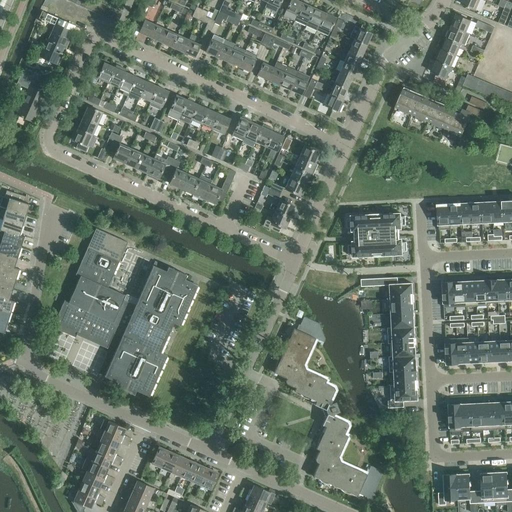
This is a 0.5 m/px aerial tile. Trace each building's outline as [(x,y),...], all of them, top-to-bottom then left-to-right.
[(87,0),(84,8),(89,10),(93,0),(87,0)] [(93,0),(89,10),(94,12),(98,2),(94,0),(93,0)] [(267,0),(267,2),(264,7),(276,13),(278,7),(281,0),(267,0)] [(294,21),(297,15),(302,3),(296,0),(290,0),(283,16),(294,21)] [(484,0),(462,0),(461,4),(476,10),(479,2),(484,5),(486,1),(484,0)] [(220,11),(219,11),(219,12),(233,19),(236,13),(227,9),(229,3),(224,1),(220,11)] [(94,12),(98,14),(103,4),(98,2),(94,12)] [(297,15),(308,20),(313,8),(313,7),(313,8),(302,3),(297,15)] [(98,14),(103,16),(108,6),(103,4),(98,14)] [(195,10),(194,12),(200,14),(202,10),(191,5),(189,8),(195,10)] [(103,16),(108,19),(112,8),(108,6),(103,16)] [(511,9),(505,6),(498,23),(504,25),(511,9)] [(108,19),(112,21),(117,10),(112,8),(108,19)] [(305,26),(316,31),(324,13),(314,8),(313,8),(308,20),(305,26)] [(219,11),(214,9),(210,19),(215,21),(219,12),(219,11)] [(117,10),(112,21),(118,23),(118,22),(122,13),(117,10)] [(42,11),(39,17),(41,18),(41,19),(41,20),(42,20),(42,21),(43,21),(43,22),(44,22),(45,22),(45,21),(46,21),(46,20),(55,24),(48,40),(46,39),(39,56),(56,64),(63,48),(65,48),(73,31),(70,30),(72,25),(73,25),(42,11)] [(219,12),(215,21),(214,22),(220,25),(222,19),(232,23),(233,19),(219,12)] [(324,13),(316,31),(327,36),(336,17),(335,17),(335,18),(324,13)] [(200,14),(198,18),(207,23),(205,28),(210,31),(214,22),(215,21),(210,19),(206,17),(200,14)] [(456,15),(452,26),(466,32),(471,21),(456,15)] [(338,19),(333,30),(338,33),(343,21),(338,19)] [(150,38),(155,25),(145,20),(144,20),(139,33),(150,37),(150,38)] [(475,27),(482,29),(484,23),(478,21),(475,27)] [(484,23),(482,29),(492,33),(494,28),(484,23)] [(150,38),(161,42),(166,30),(155,25),(150,38)] [(452,26),(447,37),(461,44),(466,32),(452,26)] [(359,28),(354,40),(367,45),(372,34),(359,28)] [(172,47),(177,35),(166,30),(161,42),(172,47)] [(260,44),(265,47),(270,36),(265,33),(260,44)] [(189,40),(183,52),(194,57),(200,44),(199,44),(193,42),(196,36),(191,34),(188,40),(189,40)] [(172,47),(183,52),(189,40),(188,40),(177,35),(172,47),(172,48),(172,47)] [(216,57),(222,44),(224,39),(213,35),(211,39),(205,52),(216,57)] [(273,43),(283,47),(285,42),(270,36),(265,47),(270,49),(273,43)] [(447,37),(442,49),(456,55),(461,44),(447,37)] [(354,40),(349,51),(362,56),(367,45),(354,40)] [(227,62),(233,49),(222,44),(216,57),(227,62)] [(471,51),(476,54),(479,48),(473,45),(471,51)] [(227,62),(238,67),(245,51),(234,46),(233,49),(227,62)] [(479,48),(476,54),(482,56),(485,50),(479,48)] [(442,49),(437,60),(452,67),(456,55),(442,49)] [(245,51),(238,67),(249,72),(257,56),(245,51)] [(349,51),(344,61),(357,67),(359,68),(362,61),(360,60),(362,56),(349,51)] [(452,67),(437,60),(432,72),(437,74),(435,79),(444,83),(446,78),(447,78),(452,67)] [(344,61),(339,72),(352,78),(357,67),(344,61)] [(257,75),(268,80),(274,68),(263,63),(263,62),(262,62),(257,75)] [(279,85),(287,67),(276,62),(274,68),(268,80),(279,85)] [(98,78),(108,82),(115,68),(104,63),(102,67),(97,65),(91,79),(96,81),(98,78)] [(279,85),(290,90),(298,71),(287,67),(279,85)] [(108,82),(119,87),(125,72),(115,68),(108,82)] [(298,71),(290,90),(301,95),(309,76),(298,71)] [(33,121),(41,104),(46,92),(38,89),(42,81),(22,72),(16,84),(28,89),(17,114),(33,121)] [(127,97),(128,96),(128,95),(136,77),(125,72),(119,87),(124,90),(122,94),(127,97)] [(339,72),(334,83),(347,89),(352,78),(339,72)] [(138,100),(140,97),(147,82),(136,77),(128,95),(128,96),(138,100)] [(468,88),(474,90),(479,79),(473,77),(471,82),(468,88)] [(311,79),(308,85),(314,87),(316,82),(311,79)] [(474,90),(479,92),(484,81),(479,79),(474,90)] [(316,86),(323,89),(325,83),(318,80),(316,86)] [(479,92),(485,94),(489,83),(484,81),(479,92)] [(140,97),(151,102),(157,87),(147,82),(140,97)] [(334,83),(329,94),(342,100),(347,89),(334,83)] [(485,94),(490,97),(495,86),(489,83),(485,94)] [(314,87),(308,85),(303,96),(304,96),(303,97),(308,99),(308,98),(309,99),(314,87)] [(490,97),(495,99),(500,88),(495,86),(490,97)] [(157,87),(151,102),(149,105),(160,110),(168,91),(157,87)] [(495,99),(501,101),(505,90),(500,88),(495,99)] [(461,114),(403,90),(403,89),(395,108),(395,109),(396,107),(399,108),(399,110),(408,114),(409,112),(412,114),(411,116),(412,116),(412,114),(416,115),(415,117),(425,121),(425,119),(429,121),(428,123),(429,121),(432,122),(432,124),(441,128),(442,126),(445,128),(444,130),(445,130),(446,128),(449,129),(448,131),(458,135),(458,134),(462,135),(461,137),(471,114),(480,118),(483,111),(468,105),(466,111),(462,109),(462,110),(461,114)] [(501,101),(506,104),(511,93),(505,90),(501,101)] [(342,100),(329,94),(324,105),(337,111),(339,111),(342,105),(340,104),(342,100)] [(87,101),(98,106),(100,100),(90,95),(87,101)] [(178,120),(180,115),(187,100),(176,95),(167,115),(178,120)] [(469,103),(484,109),(487,103),(472,97),(469,103)] [(191,119),(197,104),(193,103),(194,101),(188,98),(187,100),(180,115),(186,117),(184,122),(189,124),(191,119)] [(191,119),(202,124),(208,109),(197,104),(191,119)] [(88,106),(82,117),(97,124),(102,112),(88,106)] [(202,124),(212,129),(219,114),(208,109),(202,124)] [(219,114),(212,129),(223,134),(230,119),(219,114)] [(243,140),(244,137),(251,122),(246,120),(246,117),(242,116),(240,117),(232,136),(243,140)] [(82,117),(77,129),(92,135),(97,124),(82,117)] [(149,129),(155,131),(160,120),(154,118),(149,129)] [(160,120),(155,131),(161,134),(166,123),(160,120)] [(244,137),(255,142),(261,127),(251,122),(244,137)] [(112,131),(118,133),(120,128),(114,125),(112,131)] [(261,127),(255,142),(265,146),(272,131),(268,130),(268,127),(264,125),(262,127),(261,127)] [(92,135),(77,129),(72,140),(78,143),(75,148),(85,153),(88,147),(87,146),(92,135)] [(272,131),(265,146),(271,149),(267,156),(273,159),(283,136),(272,131)] [(143,138),(148,140),(151,134),(146,132),(143,138)] [(122,138),(117,136),(115,140),(110,152),(115,154),(119,145),(122,138)] [(109,137),(104,149),(110,152),(115,140),(109,137)] [(281,148),(287,151),(291,140),(286,138),(281,148)] [(130,150),(119,145),(115,154),(113,158),(124,163),(130,150)] [(211,156),(217,159),(222,148),(216,145),(211,156)] [(304,146),(299,157),(314,163),(319,152),(304,146)] [(222,148),(217,159),(222,161),(227,150),(222,148)] [(124,163),(136,168),(142,155),(130,150),(124,163)] [(136,168),(147,174),(153,160),(142,155),(136,168)] [(160,174),(166,176),(173,160),(167,157),(165,161),(155,156),(153,160),(147,174),(151,176),(151,177),(156,180),(157,178),(158,179),(160,174)] [(299,157),(294,167),(309,174),(314,163),(299,157)] [(169,184),(181,189),(187,175),(175,170),(179,163),(173,160),(166,176),(171,179),(169,184)] [(309,174),(294,167),(290,178),(305,185),(309,174)] [(228,169),(225,177),(226,177),(232,180),(236,172),(228,169)] [(181,189),(192,194),(198,180),(187,175),(181,189)] [(199,197),(204,199),(210,185),(212,180),(200,175),(198,180),(197,182),(192,194),(193,194),(192,196),(198,199),(199,197)] [(210,185),(204,199),(215,204),(217,200),(222,202),(232,180),(226,177),(220,190),(210,185)] [(305,185),(290,178),(285,189),(300,195),(302,191),(304,191),(306,185),(305,185)] [(272,183),(270,189),(280,194),(283,188),(272,183)] [(280,194),(270,189),(264,186),(261,192),(260,194),(266,197),(267,194),(278,199),(280,194)] [(2,197),(0,202),(0,206),(26,215),(29,204),(24,202),(25,197),(6,190),(4,198),(2,197)] [(269,209),(275,211),(290,218),(295,207),(280,200),(277,206),(271,203),(269,209)] [(511,200),(503,201),(504,222),(511,221),(511,200)] [(493,202),(492,202),(493,222),(504,222),(503,201),(493,202)] [(492,202),(481,203),(482,223),(493,222),(492,202)] [(470,203),(460,204),(461,224),(472,223),(471,203),(470,203)] [(471,203),(472,223),(482,223),(481,203),(471,203)] [(449,204),(438,205),(439,230),(450,229),(449,204)] [(449,204),(450,229),(451,229),(451,224),(461,224),(460,204),(450,204),(449,204)] [(0,206),(0,218),(23,225),(26,215),(0,206)] [(290,218),(275,211),(272,218),(267,216),(263,226),(279,233),(282,227),(285,228),(290,218)] [(347,219),(347,228),(352,228),(352,231),(354,231),(355,241),(353,242),(353,245),(348,245),(348,254),(353,254),(353,257),(372,256),(384,255),(402,254),(402,252),(407,251),(407,242),(402,242),(402,239),(400,239),(399,229),(401,229),(401,226),(406,225),(405,216),(401,216),(400,213),(382,214),(370,215),(351,216),(351,219),(347,219)] [(0,229),(24,237),(24,236),(20,235),(23,225),(0,218),(0,229)] [(96,228),(87,247),(75,274),(80,276),(69,302),(64,300),(52,327),(75,337),(77,333),(108,346),(114,333),(122,336),(104,376),(117,382),(115,386),(134,394),(136,390),(149,396),(167,355),(160,352),(173,323),(180,325),(198,285),(184,279),(186,275),(168,267),(166,271),(153,265),(135,305),(123,300),(125,295),(108,287),(127,242),(96,228)] [(0,229),(0,240),(21,247),(24,237),(0,229)] [(0,240),(0,251),(18,257),(21,247),(0,240)] [(0,262),(19,269),(15,267),(18,257),(0,251),(0,262)] [(0,262),(0,274),(16,279),(19,269),(0,262)] [(0,274),(0,285),(13,290),(16,279),(0,274)] [(386,278),(381,278),(381,285),(390,285),(391,299),(413,298),(413,294),(412,283),(398,284),(398,278),(386,278)] [(476,281),(477,306),(488,305),(486,280),(486,281),(476,281)] [(497,280),(486,280),(488,305),(488,303),(498,303),(497,280)] [(497,280),(498,303),(509,302),(508,280),(498,280),(497,280)] [(476,281),(465,282),(466,307),(477,306),(476,281)] [(454,282),(443,283),(444,308),(455,307),(454,282)] [(454,282),(455,307),(466,307),(465,282),(455,282),(454,282)] [(0,296),(14,301),(10,299),(13,290),(0,285),(0,296)] [(0,296),(0,308),(11,312),(14,301),(0,296)] [(413,298),(391,299),(392,314),(414,313),(413,303),(413,298)] [(0,308),(0,319),(8,322),(11,312),(0,308)] [(392,328),(388,328),(414,327),(414,313),(392,314),(392,328)] [(318,452),(315,459),(316,462),(318,463),(313,476),(319,479),(321,477),(329,481),(329,483),(341,489),(343,487),(351,491),(351,493),(357,496),(358,493),(366,497),(367,500),(371,502),(374,500),(375,497),(374,494),(382,475),(380,470),(370,466),(368,472),(367,472),(366,474),(358,470),(356,471),(353,479),(350,478),(354,470),(353,468),(336,460),(334,461),(331,469),(329,468),(332,460),(331,459),(339,456),(342,450),(341,448),(333,444),(334,442),(342,445),(344,445),(348,436),(344,434),(348,425),(347,422),(333,416),(335,414),(340,412),(339,410),(340,409),(339,404),(337,405),(336,403),(331,405),(329,404),(335,390),(334,387),(325,383),(326,379),(318,376),(316,376),(312,384),(310,383),(313,375),(313,373),(307,371),(299,373),(298,370),(302,369),(309,352),(308,350),(301,346),(302,344),(309,348),(311,347),(315,339),(317,340),(318,339),(324,342),(325,339),(319,324),(303,317),(300,325),(299,324),(296,329),(293,328),(291,334),(292,336),(288,344),(286,344),(281,356),(282,358),(279,366),(276,366),(273,373),(286,378),(285,381),(286,384),(293,387),(296,388),(294,391),(300,394),(302,393),(310,396),(310,398),(316,401),(314,405),(323,409),(322,410),(324,416),(326,416),(322,425),(326,427),(323,432),(324,434),(321,442),(318,442),(316,448),(319,450),(318,452)] [(414,327),(388,328),(388,343),(415,341),(415,337),(414,327)] [(457,338),(445,339),(447,364),(458,363),(457,338)] [(468,338),(457,338),(458,363),(459,363),(469,363),(468,338)] [(468,338),(469,363),(480,362),(479,342),(468,343),(468,338)] [(511,340),(500,341),(501,361),(511,361),(511,340)] [(415,341),(388,343),(393,343),(394,356),(389,357),(416,356),(415,346),(415,341)] [(500,341),(489,342),(490,362),(501,361),(500,341)] [(489,342),(479,342),(480,362),(490,362),(489,342)] [(416,356),(389,357),(390,372),(416,370),(416,356)] [(416,370),(390,372),(395,372),(395,385),(390,385),(390,386),(417,385),(417,380),(416,370)] [(391,400),(388,401),(389,408),(404,407),(404,400),(418,400),(417,389),(418,389),(417,385),(390,386),(391,400)] [(511,401),(503,402),(505,429),(511,428),(511,401)] [(503,402),(492,403),(494,429),(505,429),(503,402)] [(482,403),(471,404),(472,430),(483,430),(482,403)] [(492,403),(482,403),(483,430),(494,429),(492,403)] [(460,404),(449,405),(450,432),(461,431),(460,404)] [(461,404),(460,404),(461,431),(462,431),(462,426),(471,426),(472,430),(471,404),(461,404)] [(100,429),(104,431),(121,439),(125,428),(104,419),(100,429)] [(104,431),(100,441),(116,448),(121,439),(104,431)] [(100,441),(96,451),(95,451),(120,462),(122,458),(114,454),(116,448),(100,441)] [(151,463),(161,467),(168,451),(158,446),(151,463)] [(90,448),(86,459),(108,468),(110,462),(118,466),(120,462),(95,451),(96,451),(90,448)] [(161,467),(171,472),(178,455),(168,451),(161,467)] [(171,472),(181,476),(188,460),(178,455),(171,472)] [(81,468),(87,471),(103,478),(108,468),(86,459),(81,468)] [(181,476),(191,480),(198,464),(188,460),(181,476)] [(191,480),(201,485),(208,468),(198,464),(191,480)] [(208,468),(201,485),(211,489),(218,473),(208,468)] [(87,471),(82,481),(99,488),(103,478),(87,471)] [(507,472),(494,473),(496,502),(511,501),(511,488),(508,489),(507,472)] [(482,490),(476,491),(477,503),(496,502),(494,473),(481,473),(482,490)] [(445,492),(438,493),(439,505),(446,504),(446,500),(458,499),(457,474),(444,475),(445,492)] [(469,474),(457,474),(458,499),(470,498),(470,503),(477,503),(476,491),(470,491),(469,474)] [(137,480),(132,491),(149,498),(153,488),(137,480)] [(82,481),(78,491),(95,498),(99,488),(82,481)] [(241,492),(266,502),(270,504),(275,494),(274,494),(270,492),(268,491),(254,485),(251,491),(243,488),(241,492)] [(95,498),(78,491),(72,504),(76,511),(80,511),(83,511),(85,506),(90,508),(95,498)] [(132,491),(128,501),(145,508),(149,498),(132,491)] [(247,499),(245,505),(260,511),(261,511),(266,502),(241,492),(239,495),(247,499)] [(128,501),(124,511),(126,511),(142,511),(145,508),(128,501)]
